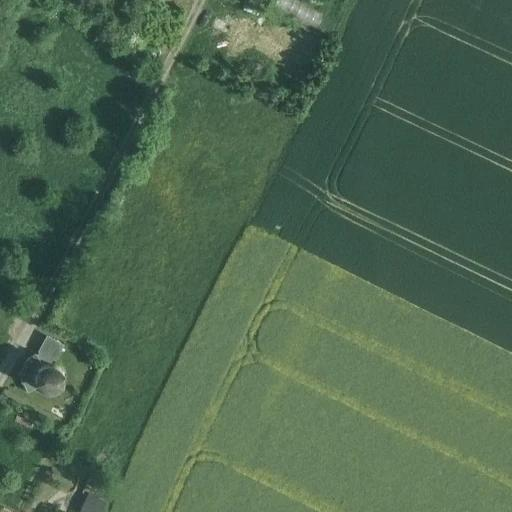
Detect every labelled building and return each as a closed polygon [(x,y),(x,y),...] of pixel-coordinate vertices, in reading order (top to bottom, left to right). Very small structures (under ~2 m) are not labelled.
[(323,14),(294,0),(277,0),(273,9),(315,29),(323,14)] [(64,344),(46,335),(38,351),(39,352),(40,351),(53,358),(52,359),(55,360),(64,344)] [(21,373),(21,382),(23,381),(25,387),(27,392),(36,388),(34,383),(33,382),(32,377),(32,375),(33,371),(34,369),(37,366),(38,364),(42,363),(44,362),(48,361),(51,361),(52,359),(53,358),(40,351),(39,352),(36,354),(35,353),(28,358),(23,365),(21,373)] [(63,383),(64,377),(63,371),(59,366),(54,362),(51,361),(48,361),(44,362),(42,363),(38,364),(37,366),(33,371),(32,377),(34,383),(36,388),(37,389),(42,392),(48,393),(54,392),(60,388),(63,383)] [(88,494),(79,511),(101,511),(106,502),(88,494)]
